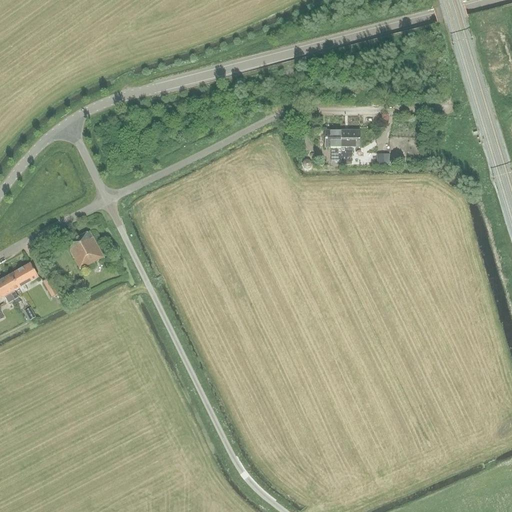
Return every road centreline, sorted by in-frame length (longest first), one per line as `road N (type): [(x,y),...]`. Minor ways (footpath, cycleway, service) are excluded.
road 1 (tertiary): [(66,124),(128,95),(498,0)]
road 2 (unclassified): [(107,201),(275,117),(450,109)]
road 3 (track): [(345,0),(232,50),(125,84),(128,95)]
road 4 (residential): [(0,257),(107,201)]
